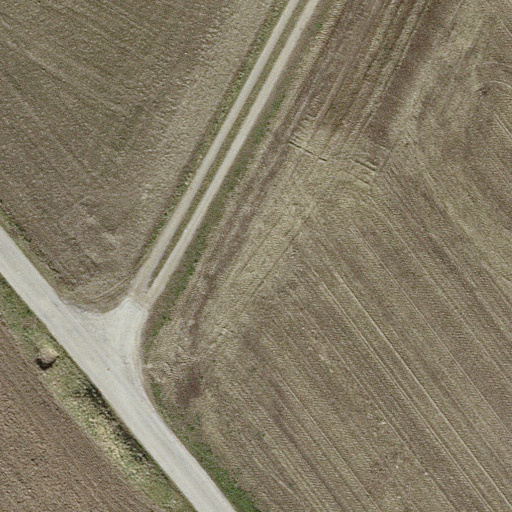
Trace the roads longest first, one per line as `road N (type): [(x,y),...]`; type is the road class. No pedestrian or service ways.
road 1 (track): [(105,357),(297,0)]
road 2 (track): [(221,511),(0,220)]
